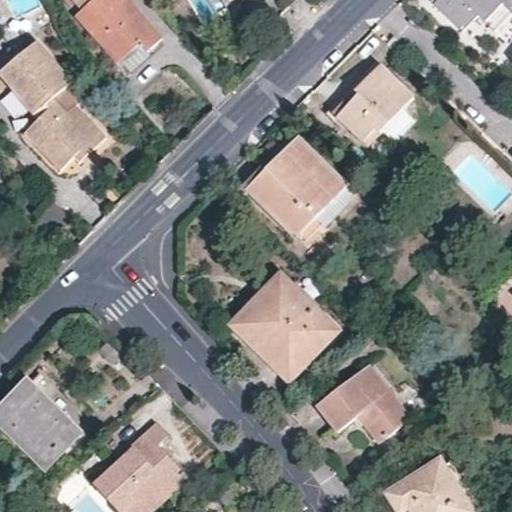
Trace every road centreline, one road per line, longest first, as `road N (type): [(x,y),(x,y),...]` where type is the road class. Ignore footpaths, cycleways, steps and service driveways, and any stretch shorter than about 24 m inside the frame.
road 1 (residential): [(104,259),(364,0)]
road 2 (residential): [(314,511),(256,430),(104,259)]
road 3 (unknown): [(253,110),(153,0)]
road 4 (residential): [(0,361),(104,259)]
